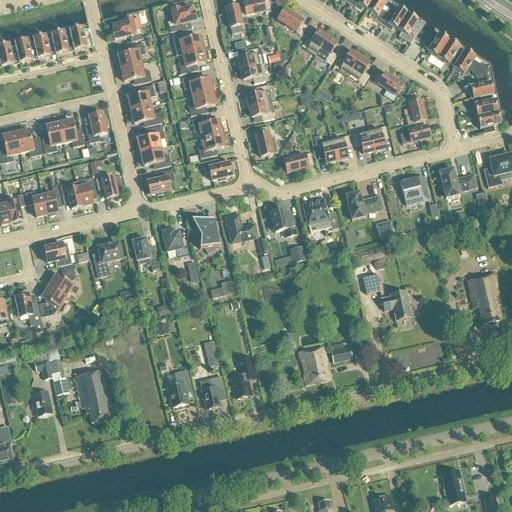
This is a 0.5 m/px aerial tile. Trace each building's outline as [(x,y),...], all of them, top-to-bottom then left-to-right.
[(363,11),(367,13),(375,0),(353,0),(349,7),(360,15),(363,11)] [(368,20),(379,27),(387,15),(382,12),(387,4),(381,0),(375,0),(367,13),(371,15),(368,20)] [(271,14),(268,2),(262,4),(262,3),(243,8),(243,9),(245,19),(259,15),(260,17),(271,14)] [(240,22),(246,20),(245,19),(243,9),(237,10),(237,9),(226,11),(230,31),(232,37),(243,35),(241,28),(240,22)] [(180,27),(196,24),(194,15),(192,16),(191,10),(179,13),(179,11),(171,13),(173,24),(167,25),(170,36),(182,33),(180,27)] [(393,30),(397,32),(407,17),(397,10),(392,18),(387,15),(379,27),(391,34),(393,30)] [(277,23),(296,35),(295,36),(300,39),(307,29),(302,26),(303,24),(284,12),(277,23)] [(407,17),(397,32),(401,35),(398,39),(410,46),(418,35),(412,31),(417,23),(407,17)] [(124,26),(113,28),(114,34),(112,34),(114,43),(129,39),(131,45),(143,42),(140,31),(134,33),(132,22),(124,24),(124,26)] [(275,44),(272,29),(265,31),(268,45),(275,44)] [(70,36),(73,50),(74,53),(86,50),(86,47),(92,46),(92,49),(93,49),(89,31),(82,33),(82,30),(69,33),(70,36)] [(52,40),(55,54),(56,57),(68,54),(68,51),(73,50),(70,36),(64,37),(63,34),(51,37),(52,40)] [(305,53),(315,59),(327,40),(318,34),(312,42),(308,39),(301,49),(306,52),(305,53)] [(430,59),(436,63),(449,43),(438,37),(437,38),(433,35),(424,49),(428,52),(427,54),(431,57),(430,59)] [(180,49),(182,57),(205,52),(203,45),(201,45),(199,39),(188,42),(186,36),(172,39),(174,50),(180,49)] [(33,41),(33,44),(37,59),(37,61),(50,59),(49,56),(55,54),(52,40),(46,41),(45,38),(33,41)] [(327,40),(315,59),(324,65),(325,64),(330,68),(336,58),(331,54),(337,46),(327,40)] [(14,45),(15,48),(19,63),(19,66),(32,63),(31,60),(37,59),(33,44),(28,46),(27,42),(14,45)] [(449,66),(454,69),(463,55),(458,52),(460,50),(449,43),(436,63),(443,67),(444,65),(448,68),(449,66)] [(117,65),(119,72),(141,67),(139,59),(145,57),(142,46),(128,50),(129,55),(118,58),(119,64),(117,65)] [(0,65),(0,67),(1,70),(14,67),(13,64),(19,63),(15,48),(9,50),(9,47),(0,48),(0,65)] [(247,59),(237,62),(240,73),(259,68),(264,67),(260,50),(246,54),(247,59)] [(205,52),(182,57),(184,65),(178,67),(181,78),(195,74),(194,68),(206,66),(204,59),(206,59),(205,52)] [(471,73),(474,78),(487,70),(481,66),(479,67),(473,63),(475,60),(464,53),(463,55),(454,69),(452,72),(458,77),(460,75),(464,78),(468,71),(471,73)] [(347,80),(349,78),(349,77),(360,61),(350,55),(345,63),(340,60),(333,70),(338,73),(338,74),(347,80)] [(272,65),(280,63),(279,57),(270,59),(272,65)] [(349,77),(349,78),(358,83),(357,85),(362,88),(369,78),(364,75),(369,67),(360,61),(349,77)] [(280,63),(272,65),(274,72),(281,70),(280,63)] [(141,67),(119,72),(120,79),(122,78),(124,85),(135,82),(137,88),(151,84),(149,74),(143,75),(141,67)] [(259,68),(240,73),(242,84),(252,81),(253,87),(265,84),(264,79),(262,79),(259,68)] [(475,101),(491,98),(493,97),(490,85),(488,85),(486,77),(488,76),(487,70),(474,78),(478,83),(479,87),(470,89),(471,94),(469,95),(470,102),(475,101)] [(378,75),(372,85),(377,88),(377,87),(386,93),(383,98),(393,104),(396,99),(403,89),(384,76),(383,78),(378,75)] [(190,91),(192,99),(214,94),(213,87),(211,88),(209,81),(198,84),(196,78),(182,82),(184,92),(190,91)] [(127,107),(128,114),(151,109),(149,101),(155,99),(152,88),(138,92),(139,98),(127,100),(129,106),(127,107)] [(246,99),(249,110),(271,105),(268,94),(267,94),(266,88),(254,91),(256,97),(246,99)] [(214,94),(192,99),(194,107),(188,109),(190,120),(205,116),(204,111),(215,108),(214,102),(216,101),(214,94)] [(328,106),(332,100),(325,96),(321,102),(328,106)] [(308,111),(314,101),(307,97),(299,99),(301,108),(302,108),(308,111)] [(418,98),(407,101),(408,108),(408,107),(409,107),(412,118),(405,119),(407,128),(413,127),(414,126),(424,124),(425,124),(420,104),(418,98)] [(473,113),(474,120),(497,115),(494,103),(492,103),(491,98),(475,101),(476,107),(474,107),(475,112),(473,113)] [(271,105),(249,110),(251,121),(261,119),(262,125),(274,122),(273,116),(271,105)] [(151,109),(128,114),(130,121),(132,121),(133,127),(145,124),(146,130),(161,127),(158,116),(153,117),(151,109)] [(107,136),(105,129),(108,129),(106,122),(104,123),(102,116),(101,116),(101,114),(94,116),(95,118),(89,119),(91,131),(86,132),(89,147),(100,144),(99,138),(107,136)] [(497,115),(474,120),(476,128),(478,127),(479,132),(482,131),(483,137),(495,134),(494,128),(500,127),(497,115)] [(200,133),(202,141),(224,136),(222,129),(220,130),(219,123),(207,126),(206,120),(191,124),(194,135),(200,133)] [(65,122),(58,124),(63,146),(72,145),(73,150),(84,148),(81,133),(75,135),(72,123),(66,125),(65,122)] [(63,146),(58,124),(51,126),(52,128),(45,129),(48,141),(42,142),(45,157),(57,154),(55,148),(63,146)] [(425,130),(424,124),(413,127),(414,133),(400,136),(402,147),(430,141),(427,130),(425,130)] [(136,149),(138,156),(161,151),(159,143),(164,141),(162,129),(147,132),(149,140),(137,142),(139,149),(136,149)] [(257,138),(255,138),(260,160),(273,157),(278,156),(274,139),(269,140),(268,136),(269,135),(267,129),(256,132),(257,138)] [(380,132),(369,135),(374,154),(385,152),(382,142),(388,141),(385,129),(379,130),(380,132)] [(22,132),(15,134),(20,156),(28,155),(30,160),(43,157),(40,143),(31,145),(29,133),(23,134),(22,132)] [(20,156),(15,134),(8,136),(8,138),(2,139),(5,151),(0,151),(0,167),(13,164),(12,158),(20,156)] [(374,154),(369,135),(358,138),(358,136),(352,137),(355,149),(361,147),(363,157),(374,154)] [(224,136),(202,141),(203,150),(198,151),(200,162),(215,159),(213,153),(225,150),(224,144),(226,143),(224,136)] [(343,142),(332,144),(337,164),(347,161),(345,151),(351,150),(348,138),(342,140),(343,142)] [(332,144),(331,141),(322,144),(321,139),(313,140),(317,158),(323,157),(326,167),(337,164),(332,144)] [(161,151),(138,156),(140,163),(142,163),(143,169),(155,166),(156,172),(171,169),(168,158),(162,159),(161,151)] [(283,164),(286,176),(308,171),(308,169),(314,167),(311,156),(305,157),(305,159),(283,164)] [(491,171),(483,173),(488,191),(503,187),(502,184),(511,180),(511,160),(511,157),(489,163),(491,171)] [(225,181),(232,179),(232,178),(234,178),(232,171),(230,172),(229,166),(217,168),(216,162),(201,166),(204,177),(209,175),(211,184),(218,182),(219,184),(225,183),(225,181)] [(441,186),(437,187),(441,200),(445,199),(445,202),(459,198),(459,195),(476,191),(473,178),(458,182),(459,183),(456,184),(453,172),(439,175),(441,186)] [(148,191),(146,191),(148,198),(150,197),(150,198),(157,197),(157,199),(164,197),(163,195),(170,193),(168,185),(174,184),(172,173),(157,176),(158,182),(147,185),(148,191)] [(96,182),(98,193),(104,192),(106,202),(118,199),(115,189),(121,187),(119,178),(113,180),(102,182),(101,180),(96,182)] [(95,192),(92,181),(76,185),(77,190),(82,210),(93,207),(89,194),(95,192)] [(417,181),(400,185),(406,208),(428,203),(425,189),(419,191),(417,181)] [(77,190),(76,185),(65,187),(59,188),(62,200),(68,199),(71,212),(82,210),(77,190)] [(53,196),(42,199),(47,218),(49,217),(49,219),(56,217),(56,216),(57,215),(54,202),(60,201),(57,189),(51,190),(53,196)] [(47,218),(42,199),(36,200),(35,194),(24,197),(27,208),(33,207),(36,220),(47,218)] [(359,195),(345,199),(351,221),(382,213),(379,199),(361,204),(359,195)] [(6,204),(7,207),(12,226),(14,225),(14,227),(21,226),(20,224),(22,223),(19,210),(25,209),(22,197),(16,199),(17,202),(6,204)] [(7,207),(1,208),(0,202),(0,224),(1,228),(12,226),(7,207)] [(302,208),(308,229),(328,223),(331,233),(339,231),(335,215),(327,217),(323,202),(302,208)] [(430,207),(435,227),(442,225),(436,205),(430,207)] [(273,226),(271,227),(272,234),(274,233),(275,235),(284,233),(285,241),(297,238),(291,217),(286,219),(284,212),(283,213),(282,211),(275,213),(276,214),(270,216),(273,226)] [(257,241),(254,228),(241,231),(238,218),(226,221),(231,247),(257,241)] [(200,252),(204,251),(207,257),(215,252),(215,249),(219,248),(214,221),(191,223),(200,240),(200,252)] [(376,225),(379,239),(394,236),(392,222),(376,225)] [(178,235),(173,236),(172,233),(162,236),(167,255),(175,253),(177,261),(188,259),(185,247),(181,248),(178,235)] [(135,244),(132,245),(138,268),(145,267),(146,269),(151,268),(152,274),(159,273),(155,255),(149,257),(145,242),(143,242),(142,240),(134,242),(135,244)] [(257,243),(261,257),(267,256),(264,242),(257,243)] [(60,270),(72,267),(67,245),(56,248),(55,246),(49,247),(49,249),(43,251),(44,253),(43,253),(42,255),(42,258),(42,260),(44,262),(45,264),(46,264),(47,266),(58,263),(60,270)] [(122,262),(120,255),(122,255),(120,247),(118,247),(118,246),(97,251),(99,260),(93,261),(97,281),(109,278),(106,265),(122,262)] [(305,263),(302,249),(289,252),(293,266),(305,263)] [(374,265),(375,273),(384,272),(382,264),(374,265)] [(187,267),(189,275),(197,273),(195,265),(187,267)] [(51,282),(47,288),(66,300),(71,293),(76,296),(79,292),(71,287),(75,279),(72,267),(60,270),(62,277),(66,278),(63,282),(56,277),(52,283),(51,282)] [(362,280),(366,297),(380,294),(376,277),(362,280)] [(497,310),(501,309),(494,278),(467,284),(474,315),(479,314),(482,327),(500,323),(497,310)] [(221,291),(223,299),(233,297),(230,284),(220,286),(221,291)] [(44,306),(37,308),(40,321),(53,318),(58,311),(59,312),(66,300),(47,288),(43,294),(45,295),(41,300),(46,303),(44,306)] [(168,290),(160,292),(163,305),(171,303),(168,290)] [(223,299),(221,291),(210,294),(212,302),(223,299)] [(135,302),(133,293),(120,296),(122,305),(135,302)] [(381,302),(384,314),(393,312),(396,324),(411,320),(408,305),(410,304),(408,298),(406,299),(405,294),(390,298),(390,300),(381,302)] [(43,335),(37,308),(31,309),(28,297),(15,300),(19,321),(28,319),(30,329),(33,329),(35,336),(43,335)] [(101,315),(99,307),(96,308),(91,315),(98,319),(101,315)] [(292,336),(282,338),(284,350),(294,347),(292,336)] [(19,351),(17,341),(9,343),(12,353),(19,351)] [(352,362),(349,349),(330,353),(333,366),(352,362)] [(304,378),(306,388),(330,383),(328,373),(326,373),(325,367),(326,367),(323,350),(299,355),(300,364),(302,363),(305,378),(304,378)] [(46,353),(49,365),(59,363),(56,351),(46,353)] [(82,359),(81,354),(69,357),(70,362),(82,359)] [(219,367),(216,356),(206,358),(209,369),(219,367)] [(234,389),(233,391),(234,397),(236,398),(237,402),(250,399),(247,384),(256,382),(250,360),(237,363),(240,378),(231,380),(234,389)] [(34,366),(36,375),(42,373),(44,383),(51,381),(47,363),(34,366)] [(168,397),(170,405),(171,404),(172,411),(188,407),(185,394),(192,393),(187,373),(174,376),(177,387),(167,389),(169,397),(168,397)] [(87,418),(89,417),(92,428),(109,424),(106,411),(112,409),(104,374),(75,380),(81,404),(75,405),(76,407),(70,408),(72,414),(78,412),(77,411),(82,410),(82,411),(85,411),(87,418)] [(201,395),(202,402),(204,401),(206,412),(220,409),(218,401),(226,399),(221,379),(208,382),(210,391),(202,393),(202,394),(201,395)] [(68,397),(64,381),(54,383),(58,399),(68,397)] [(148,384),(129,389),(135,412),(151,408),(148,394),(150,393),(148,384)] [(3,389),(5,397),(13,395),(12,387),(3,389)] [(29,399),(33,413),(35,412),(37,420),(52,417),(47,395),(29,399)] [(0,466),(13,464),(9,447),(11,447),(7,430),(0,431),(0,440),(1,443),(0,442),(0,466)] [(443,493),(444,498),(446,498),(448,508),(465,504),(461,488),(460,488),(459,483),(460,482),(458,474),(441,478),(445,492),(443,493)] [(483,500),(485,511),(497,511),(494,498),(483,500)] [(395,511),(393,511),(390,499),(372,503),(374,511),(395,511)] [(319,511),(332,511),(331,511),(329,503),(318,506),(319,511)]
